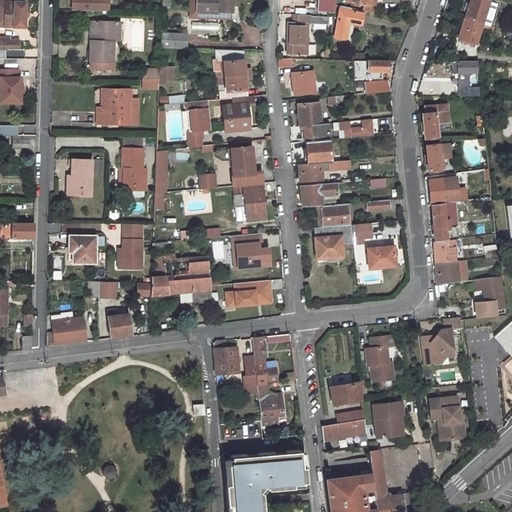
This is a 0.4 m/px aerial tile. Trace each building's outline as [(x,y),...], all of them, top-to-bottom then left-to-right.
[(194,12),(194,0),(188,0),(188,18),(231,20),(231,14),(194,12)] [(240,5),(240,0),(194,0),(194,12),(231,14),(232,14),(232,5),(240,5)] [(334,11),(336,0),(318,0),(319,11),(334,11)] [(364,3),(363,10),(375,12),(378,0),(370,0),(369,4),(364,3)] [(472,0),(466,18),(484,25),(491,3),(490,3),(490,0),(472,0)] [(6,1),(5,26),(27,26),(27,2),(6,1)] [(339,7),(333,37),(345,39),(348,21),(361,24),(363,12),(339,7)] [(289,22),(287,53),(305,54),(305,23),(310,23),(310,18),(295,17),(295,22),(289,22)] [(464,39),(462,42),(472,46),(473,43),(477,45),(483,29),(484,25),(466,18),(459,38),(464,39)] [(115,40),(115,21),(96,21),(95,40),(92,40),(92,61),(92,68),(115,69),(115,61),(114,61),(115,40)] [(161,34),(161,49),(187,50),(188,35),(161,34)] [(21,37),(0,37),(0,48),(21,48),(21,37)] [(23,57),(24,51),(10,49),(9,55),(23,57)] [(243,52),(221,51),(222,60),(224,75),(245,73),(243,52)] [(354,60),(354,71),(387,72),(387,60),(354,60)] [(459,73),(459,76),(464,77),(465,72),(478,73),(477,62),(447,61),(447,72),(459,73)] [(174,66),(160,66),(159,79),(159,82),(174,80),(174,66)] [(20,68),(0,68),(0,76),(3,76),(3,86),(3,101),(23,101),(23,76),(20,76),(20,68)] [(159,79),(160,69),(144,69),(144,79),(159,79)] [(312,70),(291,71),(295,94),(316,91),(312,70)] [(245,73),(224,75),(226,97),(248,96),(245,73)] [(159,79),(144,79),(144,89),(159,89),(159,79)] [(375,87),(370,87),(370,93),(391,91),(390,82),(375,83),(375,87)] [(471,86),(459,86),(460,95),(481,95),(480,90),(471,89),(471,86)] [(101,106),(101,122),(125,123),(137,123),(138,89),(104,88),(104,103),(101,106)] [(182,94),(168,97),(169,104),(184,101),(182,94)] [(213,128),(211,99),(189,101),(190,108),(193,108),(194,128),(190,128),(191,138),(203,137),(203,128),(213,128)] [(320,102),(298,104),(300,126),(304,126),(305,141),(329,139),(328,123),(321,124),(320,102)] [(248,104),(224,106),(226,130),(251,128),(248,104)] [(441,106),(424,108),(425,114),(423,115),(426,139),(439,138),(437,123),(449,122),(448,108),(441,109),(441,106)] [(373,135),(371,119),(362,120),(363,127),(350,129),(350,121),(339,122),(340,130),(344,130),(345,137),(373,135)] [(38,134),(16,134),(15,146),(31,146),(31,139),(38,137),(38,134)] [(203,137),(191,138),(191,146),(204,145),(203,137)] [(329,139),(305,141),(308,163),(321,162),(331,161),(329,139)] [(439,143),(426,144),(429,169),(441,168),(439,143)] [(252,145),(231,147),(231,148),(232,158),(234,175),(255,173),(252,145)] [(143,148),(123,147),(122,168),(124,168),(124,172),(120,172),(120,181),(133,181),(133,189),(145,189),(146,168),(142,168),(143,148)] [(156,149),(155,171),(167,171),(168,148),(156,149)] [(231,148),(221,149),(222,159),(232,158),(231,148)] [(177,161),(188,160),(188,152),(177,152),(177,161)] [(73,174),(72,194),(93,194),(94,158),(73,157),(73,174)] [(308,163),(299,164),(301,180),(322,178),(321,162),(308,163)] [(167,171),(155,171),(154,195),(163,194),(165,194),(167,171)] [(216,173),(199,174),(200,190),(217,188),(216,173)] [(442,177),(430,179),(432,200),(445,198),(442,177)] [(387,178),(373,179),(374,187),(388,186),(387,178)] [(336,182),(301,184),(303,205),(317,204),(321,203),(323,203),(322,192),(337,191),(336,182)] [(263,183),(244,185),(245,194),(235,194),(236,206),(246,205),(248,219),(266,217),(263,183)] [(163,194),(154,195),(154,210),(162,210),(163,194)] [(390,198),(367,200),(368,209),(390,206),(390,198)] [(323,203),(321,203),(323,226),(348,224),(348,218),(348,215),(347,201),(323,203)] [(449,237),(448,229),(451,229),(450,218),(447,218),(445,202),(432,203),(436,238),(449,237)] [(511,205),(506,206),(510,238),(511,238),(511,320),(496,334),(506,345),(504,347),(511,355),(511,353),(511,205)] [(36,222),(12,222),(1,222),(1,235),(2,235),(12,235),(12,237),(35,237),(36,222)] [(372,235),(371,222),(354,223),(355,237),(365,236),(372,235)] [(141,267),(141,223),(123,223),(122,248),(122,267),(141,267)] [(339,257),(338,252),(343,252),(342,244),(355,243),(355,242),(355,237),(354,223),(348,224),(323,226),(319,226),(315,227),(318,259),(327,258),(327,257),(339,257)] [(261,233),(230,235),(232,270),(271,268),(270,246),(261,247),(261,233)] [(70,235),(70,246),(74,246),(74,263),(97,263),(97,235),(70,235)] [(453,238),(434,240),(436,262),(456,260),(453,238)] [(395,245),(369,248),(371,268),(384,267),(383,264),(397,263),(395,245)] [(176,252),(165,253),(165,255),(155,256),(156,273),(166,272),(166,276),(151,277),(151,282),(151,295),(192,292),(193,304),(214,303),(209,255),(176,258),(176,252)] [(456,260),(436,262),(438,282),(460,280),(458,265),(469,263),(468,258),(456,260)] [(501,275),(481,277),(483,286),(484,293),(485,300),(473,302),(474,315),(497,313),(496,307),(504,307),(501,275)] [(481,277),(470,279),(472,287),(483,286),(481,277)] [(100,281),(90,280),(89,293),(100,292),(100,281)] [(224,291),(225,308),(272,305),(270,280),(232,283),(232,290),(224,291)] [(100,292),(99,298),(108,298),(109,281),(100,281),(100,292)] [(151,282),(137,282),(136,295),(151,295),(151,282)] [(8,286),(0,286),(0,324),(7,324),(8,286)] [(120,306),(108,308),(112,336),(128,333),(127,326),(132,325),(131,313),(121,314),(120,306)] [(61,313),(62,320),(75,318),(74,312),(61,313)] [(25,325),(33,325),(34,314),(25,313),(25,325)] [(460,316),(441,318),(442,328),(439,329),(431,339),(426,335),(420,336),(422,353),(425,353),(426,363),(440,361),(445,355),(453,355),(450,328),(461,326),(461,320),(460,316)] [(62,320),(53,321),(54,332),(47,333),(47,347),(56,346),(56,343),(87,339),(84,317),(75,318),(62,320)] [(33,334),(24,335),(24,349),(33,348),(33,334)] [(262,336),(252,337),(254,356),(256,369),(257,384),(266,383),(281,381),(279,367),(266,369),(262,336)] [(393,346),(392,336),(371,338),(372,348),(366,348),(368,365),(371,365),(372,382),(393,380),(392,364),(389,364),(387,347),(393,346)] [(226,340),(215,341),(214,345),(216,375),(239,373),(236,346),(227,347),(226,340)] [(254,356),(246,357),(247,371),(256,369),(254,356)] [(0,376),(0,393),(8,392),(5,376),(0,376)] [(361,380),(329,386),(333,403),(363,398),(361,380)] [(270,419),(270,415),(275,414),(285,413),(283,392),(267,393),(266,383),(257,384),(261,420),(270,419)] [(456,396),(429,398),(431,418),(437,417),(440,417),(441,423),(444,423),(446,439),(464,436),(461,411),(458,411),(456,396)] [(402,400),(374,403),(378,436),(399,433),(397,413),(404,412),(402,400)] [(193,405),(195,415),(205,413),(204,403),(193,405)] [(339,414),(340,423),(366,419),(365,410),(339,414)] [(404,412),(397,413),(399,433),(406,432),(404,412)] [(270,419),(261,420),(261,423),(276,422),(275,414),(270,415),(270,419)] [(440,417),(437,417),(440,439),(446,439),(444,423),(441,423),(440,417)] [(340,423),(322,425),(325,439),(367,433),(366,419),(340,423)] [(377,511),(405,511),(404,502),(410,501),(409,492),(388,494),(380,446),(378,446),(369,447),(372,469),(373,473),(377,511)] [(264,511),(263,493),(260,490),(265,485),(269,488),(294,486),(294,482),(308,481),(306,466),(306,465),(303,466),(300,448),(286,449),(286,451),(274,452),(274,451),(258,452),(258,453),(246,454),(246,453),(231,454),(231,458),(232,464),(228,464),(230,484),(226,484),(227,511),(264,511)] [(226,484),(230,484),(228,464),(232,464),(231,458),(224,459),(226,484)] [(113,465),(102,468),(105,477),(116,474),(113,465)] [(363,474),(328,479),(331,511),(377,511),(373,473),(363,474)]
